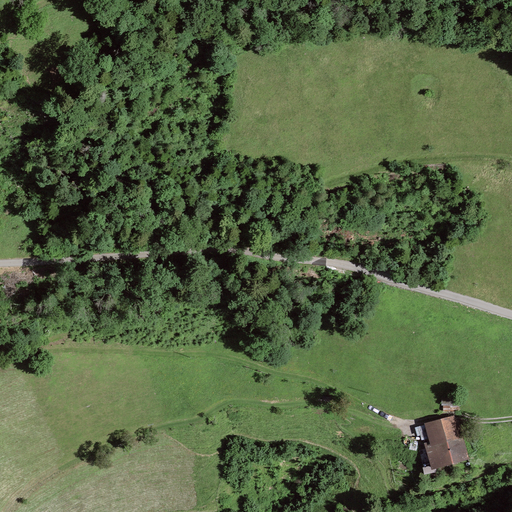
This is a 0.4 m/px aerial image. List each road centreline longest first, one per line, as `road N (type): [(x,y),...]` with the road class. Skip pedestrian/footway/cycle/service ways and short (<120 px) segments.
road 1 (residential): [(511,314),(353,265),(241,251),(0,262)]
road 2 (track): [(403,425),(334,388),(231,356),(0,352)]
road 3 (track): [(336,407),(228,402),(77,457),(7,511)]
road 4 (track): [(405,161),(444,178),(439,191),(353,265)]
